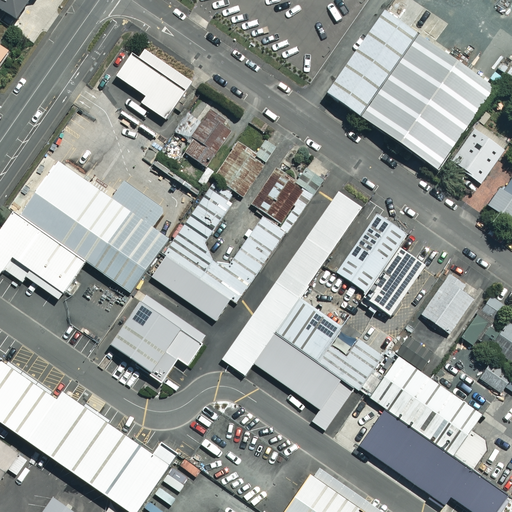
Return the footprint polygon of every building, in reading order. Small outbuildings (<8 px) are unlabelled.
[(0,0),(0,8),(17,19),(26,4),(28,6),(31,0),(0,0)] [(223,0),(214,14),(308,79),(363,0),(223,0)] [(392,0),(330,94),(442,168),(469,128),(499,83),(427,36),(439,19),(409,0),(392,0)] [(189,86),(134,51),(117,77),(147,96),(140,105),(166,122),(189,86)] [(511,66),(510,66),(499,83),(511,92),(511,66)] [(206,101),(173,151),(198,168),(231,117),(206,101)] [(208,175),(238,196),(277,143),(247,122),(208,175)] [(469,128),(442,168),(468,185),(495,144),(469,128)] [(238,196),(208,175),(195,195),(166,235),(157,248),(165,253),(236,304),(326,175),(298,156),(285,174),(273,165),(246,204),(260,213),(227,259),(204,243),(238,196)] [(11,215),(0,230),(0,275),(3,278),(7,273),(23,284),(28,275),(65,301),(90,266),(134,297),(165,253),(157,248),(166,235),(152,226),(163,210),(120,180),(108,197),(56,161),(16,218),(11,215)] [(488,204),(511,220),(511,178),(503,191),(500,189),(488,204)] [(362,206),(338,190),(221,358),(244,375),(253,363),(275,332),(354,387),(359,390),(373,369),(382,355),(358,338),(346,354),(330,343),(341,325),(299,297),(362,206)] [(373,211),(333,272),(366,294),(398,247),(406,233),(373,211)] [(398,247),(366,294),(394,313),(426,266),(398,247)] [(444,278),(417,313),(446,335),(473,299),(444,278)] [(177,357),(188,365),(207,337),(143,292),(109,341),(151,370),(150,373),(161,381),(177,357)] [(487,297),(460,337),(478,349),(505,309),(487,297)] [(488,351),(511,367),(511,322),(509,321),(488,351)] [(354,387),(275,332),(253,363),(320,409),(312,421),(325,430),(354,387)] [(0,354),(0,422),(28,442),(130,511),(133,511),(165,467),(4,357),(0,354)] [(373,369),(359,390),(384,407),(473,469),(487,449),(485,440),(471,429),(482,413),(398,355),(383,376),(373,369)] [(501,370),(503,367),(491,359),(479,378),(500,393),(511,377),(501,370)] [(511,384),(510,383),(486,419),(511,437),(511,384)] [(473,469),(384,407),(359,445),(445,505),(450,496),(472,511),(495,511),(508,494),(473,469)] [(0,483),(21,453),(0,438),(0,483)] [(388,511),(317,462),(281,511),(388,511)] [(73,511),(53,498),(43,511),(73,511)]
